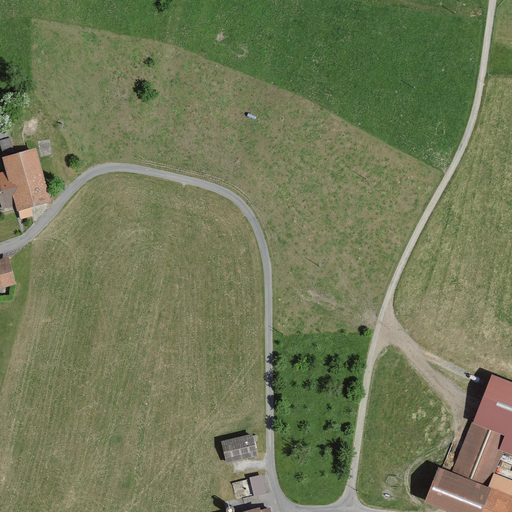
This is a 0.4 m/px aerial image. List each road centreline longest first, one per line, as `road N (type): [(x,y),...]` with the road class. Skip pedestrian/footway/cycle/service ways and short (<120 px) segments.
road 1 (residential): [(285,511),(269,448),(265,257),(236,201),(208,187),(110,169),(91,174),(28,238),(0,250)]
road 2 (track): [(377,330),(421,345),(511,426)]
